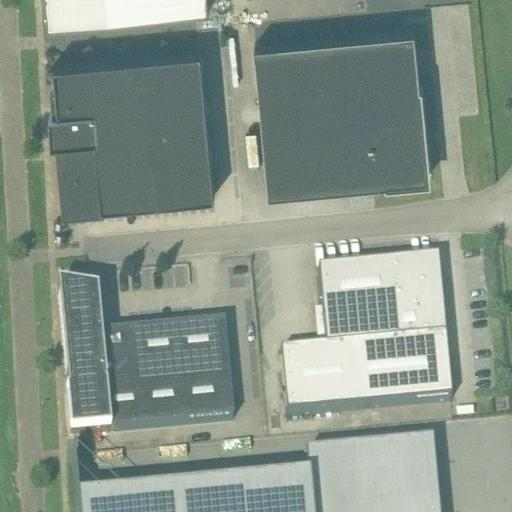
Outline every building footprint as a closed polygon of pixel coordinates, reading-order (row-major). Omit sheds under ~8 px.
[(44,0),(47,24),(208,9),(206,0),(44,0)] [(386,183),(387,185),(388,185),(388,182),(427,178),(428,178),(428,177),(419,88),(423,88),(423,86),(421,86),(415,30),(255,45),(261,109),(262,109),(264,125),(263,125),(263,130),(269,194),(293,192),(292,191),(308,189),(308,190),(313,190),(314,190),(386,183)] [(106,210),(106,206),(215,196),(201,51),(54,65),(56,88),(51,88),(54,112),(50,112),(52,142),(56,142),(63,214),(106,210)] [(285,414),(285,416),(450,400),(444,334),(441,334),(438,300),(439,300),(439,298),(437,298),(436,289),(438,289),(438,287),(437,287),(434,262),(397,265),(397,262),(392,263),(392,264),(376,266),(376,264),(336,268),(337,270),(321,271),(321,270),(317,270),(324,348),(279,352),(279,354),(291,353),(297,413),(285,414)] [(60,289),(68,379),(65,379),(70,436),(109,433),(109,431),(114,431),(114,432),(232,420),(223,324),(139,332),(98,335),(97,324),(98,324),(98,323),(97,324),(97,319),(98,318),(97,318),(96,313),(97,313),(97,312),(96,312),(96,307),(97,307),(97,306),(96,306),(95,300),(86,298),(86,297),(85,297),(85,298),(77,296),(77,295),(76,296),(68,295),(68,294),(67,295),(62,294),(60,271),(58,271),(60,289)] [(153,496),(75,503),(76,511),(436,511),(430,443),(304,455),(307,481),(153,496)]
